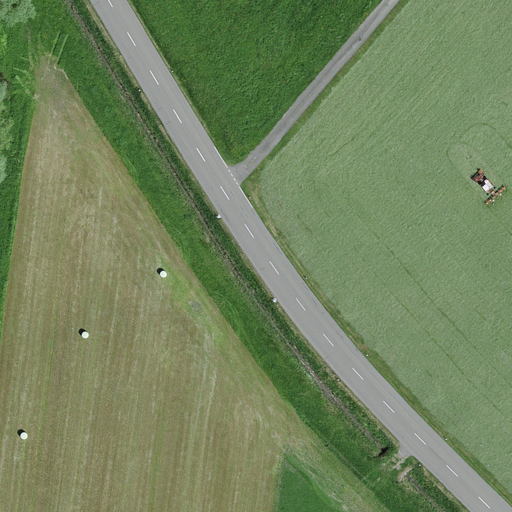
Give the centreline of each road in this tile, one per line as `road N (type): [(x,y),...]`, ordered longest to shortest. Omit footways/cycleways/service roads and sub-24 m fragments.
road 1 (primary): [(494,511),(320,332),(108,0)]
road 2 (track): [(221,187),(252,164),(395,0)]
